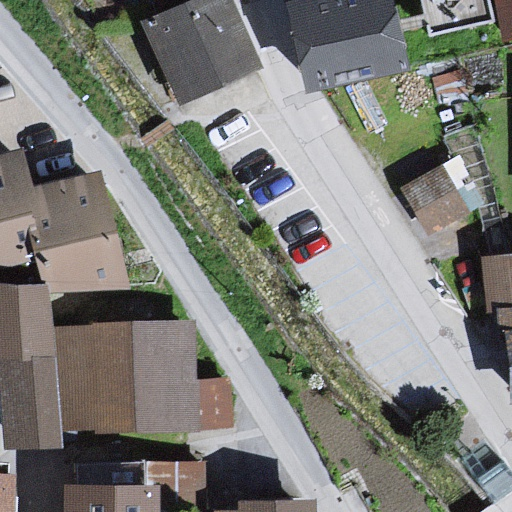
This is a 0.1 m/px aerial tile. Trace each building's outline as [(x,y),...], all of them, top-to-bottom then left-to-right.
[(149,0),(153,10),(196,1),(198,0),(149,0)] [(236,0),(204,17),(150,31),(190,120),(236,105),(272,83),(238,0),(236,0)] [(404,0),(373,0),(302,20),(318,89),(330,106),(425,84),(433,70),(404,0)] [(511,0),(495,0),(500,61),(511,58),(511,0)] [(31,161),(0,168),(0,283),(45,272),(58,300),(62,318),(138,315),(136,251),(106,190),(41,200),(31,161)] [(511,263),(487,265),(490,307),(506,306),(507,330),(511,327),(511,263)] [(0,291),(0,362),(5,362),(10,454),(71,455),(72,431),(65,332),(62,318),(58,300),(0,291)] [(196,333),(65,332),(72,431),(231,428),(230,390),(199,386),(196,333)] [(0,511),(25,511),(25,472),(0,470),(0,511)] [(163,511),(163,492),(73,492),(71,511),(163,511)]
